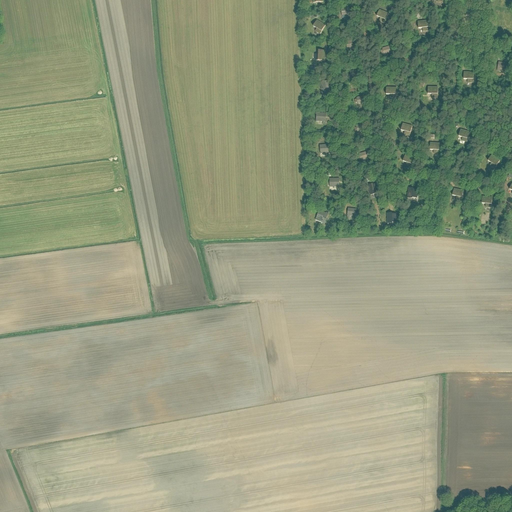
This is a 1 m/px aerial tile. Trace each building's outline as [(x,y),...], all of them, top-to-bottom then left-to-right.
[(348,18),(350,17),(350,15),(349,8),(341,9),(342,16),(348,15),(348,18)] [(385,23),(389,14),(380,10),(377,17),(381,18),(379,21),(385,23)] [(320,35),(325,26),(317,21),(313,27),(317,29),(315,32),(320,35)] [(423,32),(429,31),(428,21),(418,22),(419,29),(423,29),(423,32)] [(352,50),(355,50),(354,47),(353,41),(346,43),(347,46),(345,47),(345,49),(347,48),(347,49),(352,48),(352,50)] [(325,61),(326,51),(319,51),(318,55),(315,55),(315,61),(325,61)] [(507,70),(508,64),(499,63),(497,71),(500,71),(500,69),(507,70)] [(356,79),(359,79),(358,77),(357,71),(350,72),(351,78),(356,77),(356,79)] [(474,83),(474,73),(464,73),(464,80),(468,80),(468,83),(474,83)] [(319,84),(321,91),(322,91),(324,96),(330,95),(327,82),(319,84)] [(396,98),(396,88),(386,88),(386,95),(390,95),(390,98),(396,98)] [(438,98),(438,88),(428,88),(428,95),(432,95),(432,98),(438,98)] [(317,113),(317,115),(317,122),(323,122),(322,125),(326,125),(327,114),(317,113)] [(410,136),(412,127),(403,124),(401,131),(405,132),(404,135),(410,136)] [(468,143),(470,133),(461,130),(459,137),(463,138),(462,141),(468,143)] [(439,154),(440,144),(430,143),(430,150),(434,151),(434,154),(439,154)] [(328,155),(331,155),(330,145),(320,146),(321,154),(327,153),(328,155)] [(411,168),(415,159),(405,155),(403,162),(407,163),(406,166),(411,168)] [(495,169),(500,161),(492,155),(488,161),(491,163),(490,166),(495,169)] [(336,189),(339,189),(339,179),(330,179),(330,187),(336,187),(336,189)] [(375,194),(380,193),(378,184),(373,185),(373,184),(369,185),(370,191),(369,191),(370,195),(375,194)] [(407,198),(412,199),(412,198),(417,198),(418,190),(413,190),(413,189),(409,188),(408,194),(407,198)] [(462,201),(464,191),(454,189),(452,196),(456,197),(456,200),(462,201)] [(491,208),(492,198),(483,197),(482,204),(486,204),(485,207),(491,208)] [(356,214),(357,210),(348,209),(347,218),(350,218),(350,216),(356,217),(356,216),(359,217),(359,214),(356,214)] [(325,224),(328,215),(319,211),(316,220),(325,224)] [(387,219),(388,224),(392,224),(392,223),(397,223),(397,214),(392,214),(392,213),(387,214),(388,219),(387,219)]
